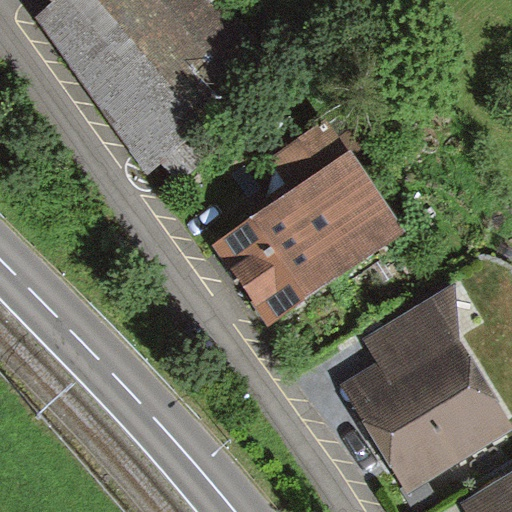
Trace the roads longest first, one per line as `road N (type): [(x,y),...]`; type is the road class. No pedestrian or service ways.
road 1 (residential): [(343,511),(116,204),(0,16)]
road 2 (primary): [(0,265),(116,382),(226,511)]
